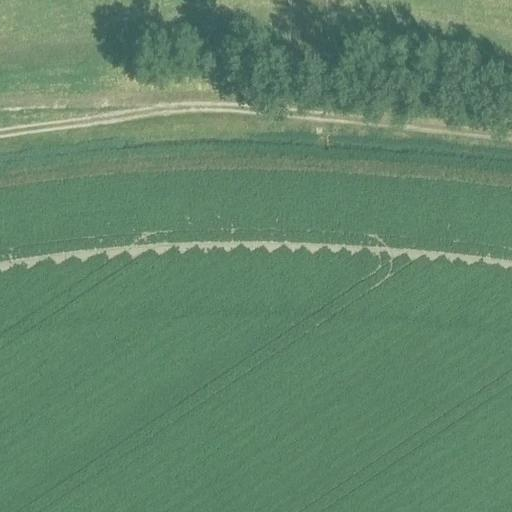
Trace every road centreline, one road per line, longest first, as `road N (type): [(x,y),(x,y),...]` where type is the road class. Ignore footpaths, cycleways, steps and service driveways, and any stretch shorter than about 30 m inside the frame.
road 1 (track): [(209,107),(511,140)]
road 2 (track): [(209,107),(0,134)]
